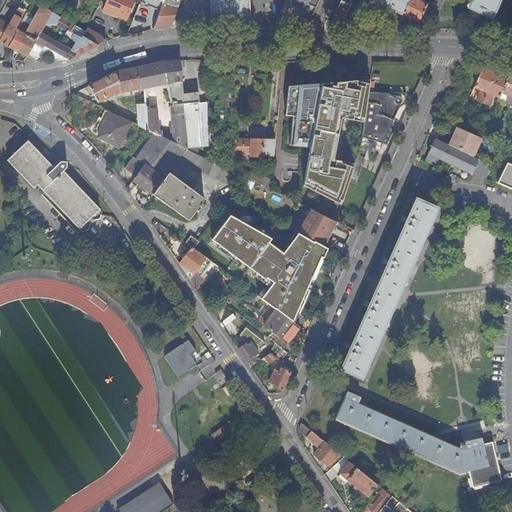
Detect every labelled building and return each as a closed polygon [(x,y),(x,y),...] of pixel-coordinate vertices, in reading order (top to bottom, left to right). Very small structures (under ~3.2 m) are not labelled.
[(0,0),(0,16),(8,0),(0,0)] [(28,12),(34,1),(31,0),(22,0),(19,7),(28,12)] [(107,0),(103,10),(126,19),(134,0),(107,0)] [(170,29),(170,28),(172,24),(180,0),(140,0),(140,2),(148,5),(150,0),(162,0),(153,29),(170,29)] [(211,0),(212,23),(251,22),(249,0),(211,0)] [(305,8),(315,12),(320,0),(284,0),(284,1),(304,10),(305,8)] [(377,2),(403,14),(409,0),(376,0),(377,0),(377,2)] [(416,0),(409,0),(403,14),(420,22),(427,5),(416,0)] [(472,0),(469,7),(491,19),(499,1),(499,0),(472,0)] [(75,56),(96,45),(83,36),(86,31),(41,6),(34,18),(27,14),(18,30),(17,31),(35,41),(40,33),(50,38),(58,26),(67,31),(66,33),(76,43),(72,50),(76,53),(75,56)] [(348,11),(338,7),(332,23),(336,29),(340,29),(348,11)] [(17,31),(18,30),(16,29),(21,19),(14,16),(9,25),(0,41),(6,45),(9,47),(17,31)] [(0,41),(9,25),(0,20),(0,41)] [(96,45),(103,41),(105,40),(87,29),(86,31),(83,36),(96,45)] [(9,47),(27,57),(35,41),(17,31),(9,47)] [(70,59),(75,56),(76,53),(72,50),(50,38),(40,33),(35,41),(27,57),(36,62),(45,45),(70,59)] [(183,96),(180,60),(163,61),(168,84),(172,106),(199,104),(199,94),(183,96)] [(168,84),(163,61),(154,64),(135,67),(140,89),(144,89),(145,104),(148,131),(154,134),(157,136),(151,87),(168,84)] [(245,61),(234,61),(234,74),(245,74),(245,61)] [(140,89),(135,67),(115,72),(72,94),(95,105),(103,100),(120,94),(140,89)] [(495,73),(482,68),(479,77),(477,80),(474,87),(481,90),(477,100),(483,102),(495,73)] [(495,73),(483,102),(488,105),(493,94),(499,97),(507,78),(495,73)] [(347,83),(349,74),(335,74),(324,132),(327,133),(336,140),(347,83)] [(507,78),(499,97),(511,102),(511,98),(511,74),(509,74),(507,78)] [(462,76),(457,78),(452,90),(459,93),(456,100),(467,104),(474,87),(477,80),(467,76),(462,76)] [(311,143),(322,83),(288,86),(285,116),(293,117),(289,146),(310,150),(311,143)] [(356,84),(347,83),(336,140),(334,155),(331,166),(331,169),(329,177),(328,184),(338,186),(339,179),(341,179),(345,157),(346,157),(356,106),(355,106),(359,88),(356,84)] [(368,121),(378,92),(368,91),(361,137),(363,137),(368,121)] [(390,94),(378,92),(368,121),(363,137),(383,143),(394,118),(391,116),(396,105),(399,105),(401,104),(402,101),(402,99),(401,97),(399,96),(397,95),(394,96),(393,98),(389,96),(390,94)] [(207,109),(207,103),(199,104),(172,106),(175,144),(187,150),(188,150),(188,149),(208,147),(207,109)] [(148,131),(145,104),(137,104),(139,126),(139,127),(148,131)] [(394,118),(401,104),(399,105),(396,105),(391,116),(394,118)] [(120,148),(131,123),(105,111),(97,129),(101,131),(99,135),(101,139),(120,148)] [(457,127),(456,126),(449,144),(474,155),(482,137),(470,132),(457,127)] [(336,140),(327,133),(323,153),(334,155),(336,140)] [(187,150),(175,144),(157,136),(154,134),(135,158),(145,164),(144,165),(136,176),(133,180),(153,195),(169,173),(179,161),(187,150)] [(88,221),(92,218),(100,210),(64,171),(68,168),(68,162),(62,161),(55,167),(29,140),(8,160),(35,188),(38,185),(80,229),(88,221)] [(254,140),(255,140),(232,140),(232,153),(251,153),(251,156),(253,156),(254,140)] [(274,156),(275,141),(265,141),(265,140),(255,140),(254,140),(253,156),(264,157),(264,156),(274,156)] [(334,155),(323,153),(319,152),(321,142),(311,140),(311,143),(310,150),(308,162),(331,166),(334,155)] [(476,161),(432,140),(426,156),(469,176),(476,161)] [(179,161),(234,187),(240,175),(232,172),(209,160),(188,150),(187,150),(179,161)] [(68,162),(68,168),(73,163),(67,156),(62,161),(68,162)] [(136,176),(144,165),(132,157),(124,168),(136,176)] [(310,165),(307,164),(302,191),(311,193),(313,181),(308,179),(310,165)] [(252,181),(252,173),(232,165),(232,172),(240,175),(252,181)] [(511,168),(504,165),(494,185),(511,193),(511,168)] [(204,199),(169,173),(153,195),(188,221),(199,206),(200,207),(202,205),(200,204),(204,199)] [(271,190),(271,180),(252,173),(252,181),(271,190)] [(229,196),(222,210),(230,214),(238,201),(229,196)] [(437,208),(416,199),(379,283),(341,369),(361,378),(399,292),(437,208)] [(322,215),(335,221),(341,205),(332,204),(325,203),(325,202),(323,208),(322,215)] [(311,209),(322,215),(323,208),(311,203),(308,208),(311,209)] [(323,246),(336,222),(335,221),(322,215),(311,209),(297,233),(301,235),(313,242),(313,241),(323,246)] [(208,230),(233,247),(239,238),(214,221),(208,230)] [(301,311),(309,299),(233,247),(208,230),(201,238),(227,257),(226,258),(283,296),(282,298),(301,311)] [(323,269),(333,252),(323,246),(313,241),(313,242),(301,235),(299,238),(300,239),(302,240),(295,253),(323,269)] [(233,247),(309,299),(318,286),(299,273),(298,276),(240,236),(239,238),(233,247)] [(193,249),(198,243),(190,237),(186,243),(191,248),(193,249)] [(293,251),(295,253),(302,240),(300,239),(293,251)] [(191,248),(180,264),(191,281),(197,273),(207,281),(210,278),(204,273),(212,263),(193,249),(191,248)] [(142,266),(136,257),(128,262),(134,271),(142,266)] [(197,273),(191,281),(197,290),(198,288),(207,281),(197,273)] [(286,342),(298,327),(275,310),(264,325),(272,331),(286,342)] [(249,336),(236,327),(231,333),(240,342),(249,336)] [(272,331),(267,337),(275,343),(282,349),(287,342),(286,342),(272,331)] [(191,354),(196,350),(190,340),(166,356),(180,378),(190,372),(189,370),(197,364),(191,354)] [(245,344),(238,349),(249,365),(256,360),(254,357),(258,354),(251,343),(246,346),(245,344)] [(264,357),(270,353),(264,348),(261,351),(261,354),(264,357)] [(277,358),(270,353),(264,357),(269,364),(277,358)] [(217,361),(213,355),(207,359),(211,365),(217,361)] [(273,386),(282,390),(290,373),(281,369),(279,373),(273,370),(269,382),(273,384),(273,386)] [(231,381),(223,370),(218,374),(226,385),(231,381)] [(230,396),(237,392),(232,385),(226,389),(230,396)] [(232,402),(224,389),(221,391),(229,404),(232,402)] [(229,404),(221,391),(193,409),(208,433),(239,413),(232,402),(229,404)] [(357,404),(360,398),(347,392),(336,418),(459,472),(468,470),(472,488),(501,481),(492,442),(482,445),(481,438),(460,443),(461,445),(459,449),(357,404)] [(219,443),(238,430),(233,422),(213,435),(219,443)] [(323,440),(301,422),(299,427),(300,431),(318,446),(323,440)] [(339,454),(325,442),(314,455),(329,467),(339,454)] [(376,484),(349,462),(340,474),(367,496),(376,484)] [(160,511),(174,503),(159,481),(118,510),(119,511),(160,511)] [(370,503),(364,509),(368,511),(369,510),(370,511),(377,511),(390,496),(382,489),(379,493),(381,495),(373,506),(370,503)] [(379,493),(370,503),(373,506),(381,495),(379,493)] [(410,511),(392,497),(379,511),(391,511),(394,509),(397,511),(410,511)]
